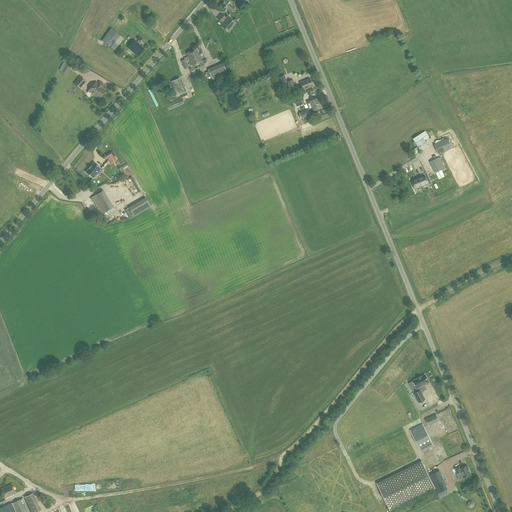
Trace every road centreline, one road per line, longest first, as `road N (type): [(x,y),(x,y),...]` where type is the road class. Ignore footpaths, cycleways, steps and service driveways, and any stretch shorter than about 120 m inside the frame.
road 1 (tertiary): [(499,511),(290,0)]
road 2 (unclassified): [(0,242),(206,0)]
road 3 (track): [(282,456),(410,315),(511,260)]
road 4 (track): [(74,499),(282,456)]
